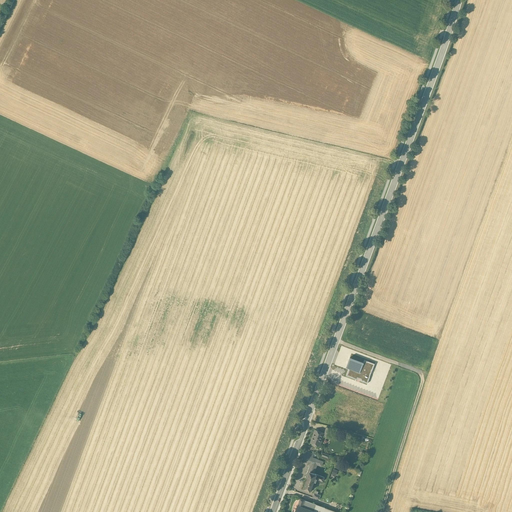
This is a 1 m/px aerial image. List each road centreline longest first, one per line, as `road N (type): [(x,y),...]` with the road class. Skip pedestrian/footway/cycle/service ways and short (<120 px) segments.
road 1 (tertiary): [(273,511),(460,0)]
road 2 (track): [(336,341),(421,375),(382,511)]
